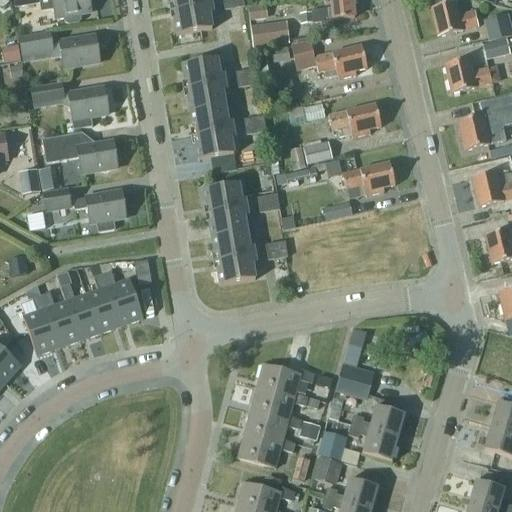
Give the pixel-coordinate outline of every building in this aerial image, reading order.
[(55,20),(64,19),(64,24),(69,26),(78,25),(81,21),(80,16),(91,14),(88,0),(13,0),(15,9),(40,5),(41,13),(53,11),(55,20)] [(169,0),(171,6),(175,5),(176,12),(211,6),(210,0),(169,0)] [(327,11),(311,13),(311,15),(312,25),(328,23),(332,23),(354,20),(351,0),(329,0),(331,11),(327,11)] [(455,0),(429,0),(432,11),(431,12),(437,41),(479,32),(476,16),(460,19),(455,0)] [(243,2),(233,3),(235,11),(245,9),(243,2)] [(233,3),(224,5),(225,13),(235,11),(233,3)] [(177,20),(173,20),(176,37),(212,31),(209,15),(213,15),(211,6),(176,12),(177,20)] [(264,8),(248,10),(250,22),(265,20),(264,8)] [(311,15),(299,16),(301,26),(312,25),(311,15)] [(504,39),(498,18),(482,22),(488,43),(504,39)] [(266,28),(250,30),(253,50),(289,45),(287,31),(267,34),(266,28)] [(51,34),(19,40),(21,57),(51,52),(52,61),(62,59),(63,71),(99,65),(95,38),(59,44),(59,45),(53,46),(51,34)] [(506,41),(482,47),(486,63),(510,57),(506,41)] [(309,43),(290,48),(294,64),(313,59),(309,43)] [(361,48),(313,60),(316,69),(317,75),(323,74),(325,81),(336,78),(338,83),(355,78),(354,75),(367,72),(361,48)] [(217,60),(182,67),(184,83),(189,83),(190,90),(225,84),(223,75),(220,76),(217,60)] [(445,68),(452,97),(493,87),(489,72),(473,76),(470,62),(445,68)] [(255,72),(246,73),(247,81),(257,79),(255,72)] [(236,75),(237,82),(247,81),(246,73),(236,75)] [(257,79),(247,81),(248,89),(258,87),(257,79)] [(247,81),(237,82),(239,90),(248,89),(247,81)] [(191,97),(187,98),(190,114),(225,108),(223,93),(226,92),(225,84),(190,90),(191,97)] [(30,90),(33,107),(64,101),(61,85),(30,90)] [(75,122),(77,131),(92,129),(90,119),(108,116),(104,90),(68,96),(72,122),(75,122)] [(511,108),(511,98),(502,102),(505,111),(511,108)] [(338,140),(351,138),(351,141),(369,137),(368,133),(380,130),(374,107),(328,119),(331,134),(337,132),(338,140)] [(225,108),(190,114),(193,131),(197,130),(198,137),(233,131),(232,123),(228,123),(225,108)] [(498,115),(457,124),(464,154),(505,144),(498,115)] [(264,119),(254,121),(255,128),(265,127),(264,119)] [(245,123),(246,130),(255,128),(254,121),(245,123)] [(265,127),(255,128),(256,136),(266,134),(265,127)] [(255,128),(246,130),(247,137),(256,136),(255,128)] [(199,145),(195,145),(198,162),(234,156),(231,140),(235,140),(233,131),(198,137),(199,145)] [(79,160),(81,176),(117,170),(112,144),(80,149),(77,136),(42,142),(46,166),(79,160)] [(326,144),(301,150),(305,166),(330,160),(326,144)] [(496,175),(470,181),(477,210),(511,201),(511,160),(509,161),(511,171),(511,175),(497,179),(496,175)] [(389,167),(343,178),(348,201),(365,198),(365,199),(383,195),(382,191),(394,189),(389,167)] [(315,179),(313,171),(299,174),(299,176),(293,177),(294,183),(315,179)] [(203,192),(207,216),(247,209),(246,201),(241,202),(238,186),(203,192)] [(71,210),(68,191),(43,195),(46,215),(71,210)] [(90,226),(96,225),(97,235),(115,232),(113,222),(125,220),(121,194),(85,200),(73,203),(75,212),(87,210),(90,226)] [(277,196),(267,198),(268,206),(278,204),(277,196)] [(258,199),(259,207),(268,206),(267,198),(258,199)] [(278,204),(268,206),(270,214),(280,213),(278,204)] [(268,206),(259,207),(261,216),(270,214),(268,206)] [(350,217),(347,206),(322,212),(326,223),(350,217)] [(207,216),(211,241),(247,235),(244,219),(248,218),(247,209),(207,216)] [(509,232),(484,238),(490,267),(511,261),(511,235),(510,236),(509,232)] [(211,241),(215,265),(255,258),(254,250),(249,251),(247,235),(211,241)] [(285,244),(276,246),(277,254),(287,252),(285,244)] [(267,248),(268,255),(277,254),(276,246),(267,248)] [(287,252),(277,254),(278,262),(288,260),(287,252)] [(277,254),(268,255),(269,263),(278,262),(277,254)] [(255,258),(215,265),(219,288),(255,282),(252,266),(256,265),(255,258)] [(115,286),(110,273),(102,276),(120,329),(142,321),(129,282),(115,286)] [(97,293),(86,297),(99,336),(120,329),(102,276),(93,279),(97,293)] [(79,343),(99,336),(86,297),(74,301),(69,287),(60,290),(65,304),(79,343)] [(511,291),(497,295),(504,324),(511,321),(511,291)] [(65,304),(54,308),(49,295),(40,298),(59,350),(79,343),(65,304)] [(31,301),(36,314),(22,319),(36,358),(59,350),(40,298),(31,301)] [(282,369),(299,374),(306,350),(288,345),(282,369)] [(20,368),(0,350),(0,382),(4,386),(20,368)] [(375,375),(344,367),(337,394),(368,403),(375,375)] [(263,368),(256,391),(293,402),(295,396),(294,396),(298,383),(311,387),(313,378),(301,372),(300,378),(263,368)] [(330,389),(334,375),(322,372),(318,386),(330,389)] [(256,391),(250,415),(287,426),(288,419),(292,407),(316,413),(319,405),(307,401),(295,396),(293,402),(256,391)] [(491,429),(511,435),(511,410),(498,406),(491,429)] [(353,419),(350,429),(397,442),(404,418),(374,410),(369,427),(362,425),(363,421),(353,419)] [(282,442),(285,430),(298,433),(300,425),(288,419),(287,426),(250,415),(243,438),(281,449),(281,448),(282,442)] [(298,438),(316,443),(320,428),(302,424),(298,438)] [(397,442),(350,429),(347,439),(358,441),(359,438),(366,440),(361,457),(391,466),(397,442)] [(511,435),(491,429),(484,453),(511,461),(511,435)] [(323,434),(317,458),(340,465),(347,440),(323,434)] [(294,448),(282,442),(281,448),(281,449),(243,438),(237,461),(274,472),(279,453),(292,456),(294,448)] [(298,459),(292,481),(303,484),(309,462),(298,459)] [(312,481),(335,488),(342,466),(318,459),(312,481)] [(475,485),(468,507),(485,511),(511,511),(511,508),(508,508),(500,506),(504,493),(505,492),(508,481),(496,478),(493,489),(479,485),(475,483),(474,485),(475,485)] [(326,491),(324,501),(359,511),(371,511),(377,491),(348,483),(343,500),(335,498),(336,494),(326,491)] [(243,486),(236,509),(236,510),(244,511),(275,511),(279,501),(291,505),(294,496),(281,490),(280,496),(243,486)] [(359,511),(324,501),(321,511),(323,511),(331,511),(359,511)]
